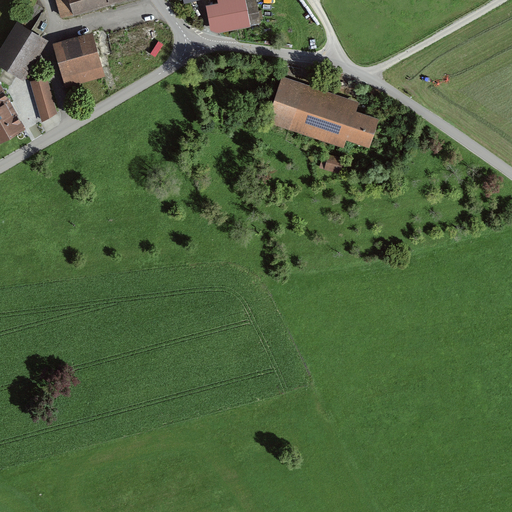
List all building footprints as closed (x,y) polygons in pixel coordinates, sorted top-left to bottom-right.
[(58,0),(65,21),(91,13),(113,7),(139,0),(58,0)] [(223,4),(211,6),(216,35),(255,28),(250,0),(222,0),(223,0),(223,4)] [(46,38),(18,21),(0,51),(0,60),(24,75),(46,38)] [(97,34),(58,44),(69,88),(109,78),(97,34)] [(364,103),(285,78),(270,125),(348,150),(351,141),(375,149),(384,120),(361,113),(364,103)] [(50,79),(33,83),(44,122),(61,117),(50,79)] [(5,86),(0,88),(0,147),(30,131),(5,86)] [(347,161),(331,157),(326,173),(343,177),(347,161)]
